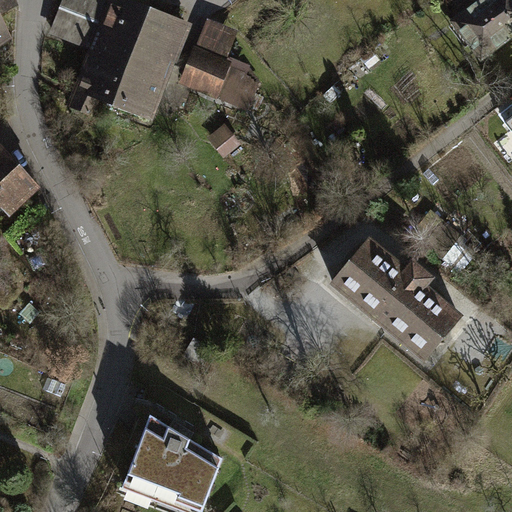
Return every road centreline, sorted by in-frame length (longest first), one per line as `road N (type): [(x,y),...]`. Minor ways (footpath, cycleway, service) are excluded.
road 1 (residential): [(69,203),(114,286),(122,321),(119,367),(64,511)]
road 2 (residential): [(35,0),(33,117),(69,203)]
